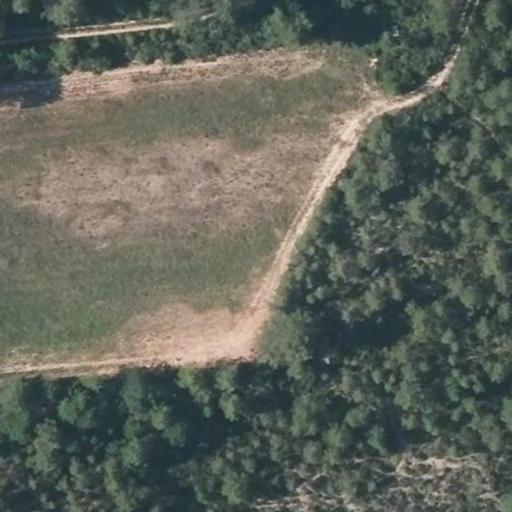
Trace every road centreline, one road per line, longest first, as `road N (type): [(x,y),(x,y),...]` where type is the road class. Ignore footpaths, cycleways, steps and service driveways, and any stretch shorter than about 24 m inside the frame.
road 1 (track): [(474,0),(462,44),(429,92),(396,97),(315,54),(0,89)]
road 2 (track): [(239,0),(210,16),(0,39)]
